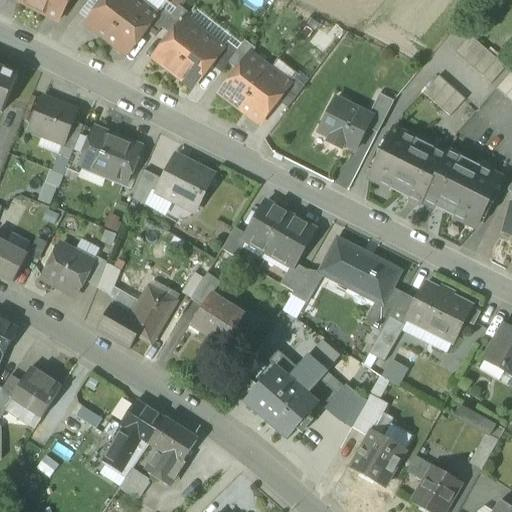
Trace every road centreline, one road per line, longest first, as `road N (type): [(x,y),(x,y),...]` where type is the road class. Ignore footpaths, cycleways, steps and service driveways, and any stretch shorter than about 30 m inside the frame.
road 1 (residential): [(511,296),(0,39)]
road 2 (tertiary): [(0,301),(142,380),(307,511)]
